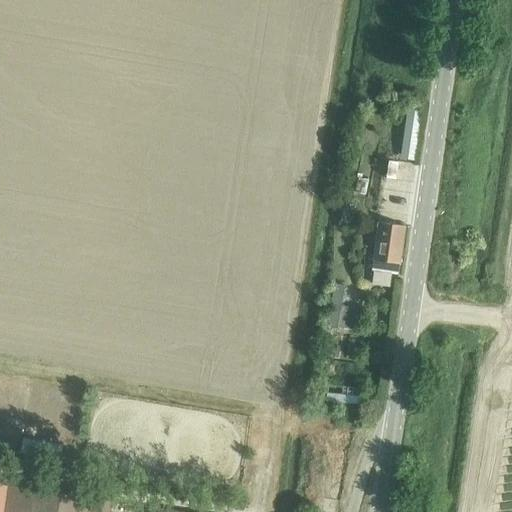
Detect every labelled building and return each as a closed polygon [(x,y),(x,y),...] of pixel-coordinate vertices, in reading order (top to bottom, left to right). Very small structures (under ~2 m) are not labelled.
[(405,120),(403,134),(417,136),(421,111),(406,109),(405,120)] [(389,162),(386,178),(395,180),(397,164),(389,162)] [(372,259),(370,270),(398,274),(406,226),(377,222),(372,259)] [(334,285),(327,328),(337,329),(344,287),(334,285)] [(374,381),(343,380),(342,396),(373,397),(374,381)] [(23,438),(20,452),(62,461),(65,447),(23,438)] [(0,484),(0,511),(106,511),(108,501),(8,486),(0,484)]
